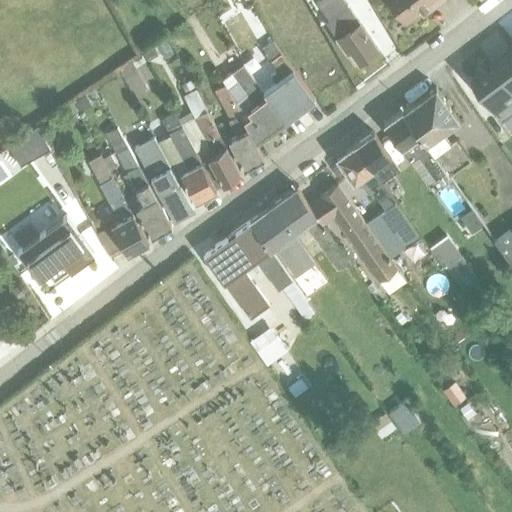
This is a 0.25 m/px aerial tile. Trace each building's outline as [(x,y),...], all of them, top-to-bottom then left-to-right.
[(344,0),(317,0),(316,1),(329,19),(327,21),(337,35),(335,37),(347,54),(352,50),(359,61),(378,48),(344,0)] [(388,0),(406,23),(421,12),(424,16),(444,0),(388,0)] [(167,39),(157,45),(165,58),(175,52),(167,39)] [(264,90),(285,119),(287,117),(288,119),(300,110),(299,109),(314,97),(272,39),(263,46),(267,52),(265,53),(278,69),(272,74),(277,81),(264,90)] [(511,54),(511,48),(502,56),(505,60),(511,54)] [(492,63),(511,88),(511,54),(505,60),(502,56),(492,63)] [(226,83),(256,140),(285,119),(264,90),(241,59),(229,67),(232,71),(223,78),(226,83)] [(486,74),(473,84),(501,121),(511,113),(511,88),(492,63),(483,70),(486,74)] [(486,74),(483,70),(470,80),(473,84),(486,74)] [(197,89),(205,104),(216,98),(208,83),(197,89)] [(256,140),(226,83),(215,88),(230,118),(229,119),(237,133),(229,138),(244,167),(264,156),(256,140)] [(403,110),(446,171),(449,175),(472,159),(456,137),(451,142),(444,131),(460,120),(436,86),(403,110)] [(178,117),(197,149),(209,143),(214,153),(208,157),(223,184),(240,171),(205,104),(197,89),(196,87),(184,93),(192,109),(178,117)] [(86,93),(73,101),(78,110),(91,104),(86,93)] [(158,140),(177,175),(182,172),(196,199),(198,198),(201,199),(208,195),(209,192),(216,188),(197,149),(178,117),(174,110),(162,117),(171,133),(158,140)] [(446,171),(403,110),(384,123),(428,184),(446,171)] [(38,124),(10,144),(21,164),(51,147),(38,124)] [(118,125),(105,132),(127,172),(123,174),(132,189),(136,187),(145,201),(136,206),(152,235),(172,224),(118,125)] [(355,143),(373,168),(391,155),(373,131),(355,143)] [(177,175),(158,140),(155,135),(136,145),(174,216),(194,205),(177,175)] [(366,221),(391,257),(421,235),(381,180),(373,168),(355,143),(337,156),(357,185),(363,186),(367,192),(371,192),(373,195),(375,193),(385,208),(366,221)] [(111,170),(103,156),(101,152),(89,159),(101,181),(99,182),(119,218),(112,222),(124,244),(128,252),(149,241),(111,170)] [(103,156),(111,170),(119,166),(111,152),(103,156)] [(373,168),(381,180),(399,167),(391,155),(373,168)] [(309,202),(324,223),(334,215),(389,292),(406,280),(397,267),(398,267),(391,257),(366,221),(338,181),(309,202)] [(273,202),(295,231),(307,223),(326,249),(325,250),(339,269),(351,261),(324,223),(309,202),(297,186),(273,202)] [(250,219),(270,248),(271,249),(274,246),(295,275),(316,261),(295,231),(273,202),(250,219)] [(472,208),(460,216),(471,231),(482,223),(472,208)] [(433,236),(441,230),(425,209),(417,215),(433,236)] [(39,259),(48,271),(54,280),(94,251),(66,212),(17,247),(30,265),(39,259)] [(270,248),(250,219),(215,245),(216,246),(205,253),(250,316),(270,302),(245,266),(257,257),(270,248)] [(124,244),(112,222),(98,230),(110,251),(124,244)] [(511,227),(495,240),(511,264),(511,227)] [(448,235),(431,247),(463,289),(479,279),(448,235)] [(270,248),(257,257),(279,288),(283,286),(305,317),(315,310),(271,249),(270,248)] [(39,259),(30,265),(39,278),(48,271),(39,259)] [(270,325),(250,339),(267,363),(288,349),(270,325)] [(281,382),(297,378),(294,366),(278,370),(281,382)] [(455,381),(443,389),(455,404),(466,397),(455,381)] [(406,399),(389,411),(403,432),(420,420),(406,399)] [(386,411),(371,422),(382,438),(397,427),(386,411)]
